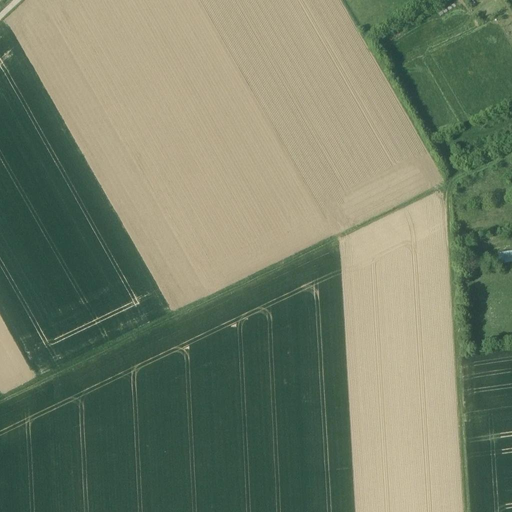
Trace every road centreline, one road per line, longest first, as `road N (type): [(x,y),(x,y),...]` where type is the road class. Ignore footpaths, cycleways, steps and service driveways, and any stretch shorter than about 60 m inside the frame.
road 1 (track): [(0,399),(511,152)]
road 2 (track): [(449,181),(465,511)]
